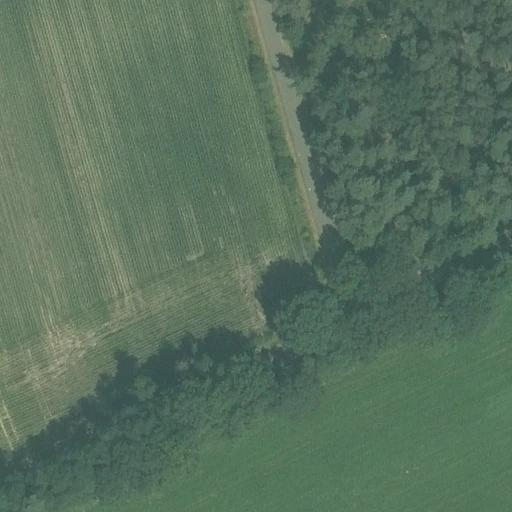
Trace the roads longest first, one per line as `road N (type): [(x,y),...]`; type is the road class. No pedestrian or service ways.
road 1 (unclassified): [(0,487),(356,317)]
road 2 (unclassified): [(356,317),(262,0)]
road 3 (unclassified): [(356,317),(511,241)]
